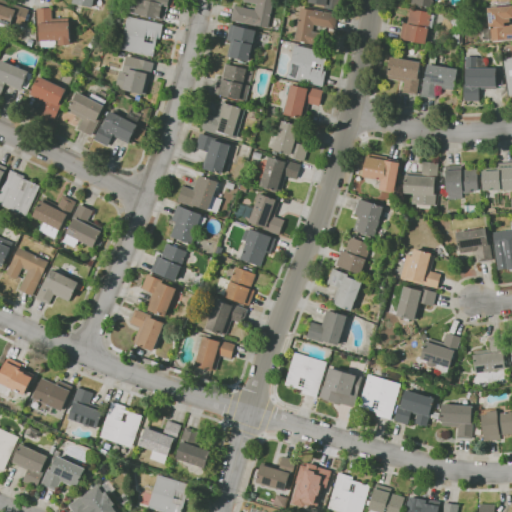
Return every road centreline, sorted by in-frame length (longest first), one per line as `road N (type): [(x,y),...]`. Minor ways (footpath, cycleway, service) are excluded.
road 1 (residential): [(511,472),(440,469),(232,407),(118,369),(0,316)]
road 2 (residential): [(371,0),(349,115),(220,511)]
road 3 (residential): [(82,353),(157,167),(201,0)]
road 4 (residential): [(511,128),(470,134),(349,115)]
road 5 (residential): [(0,129),(145,198)]
